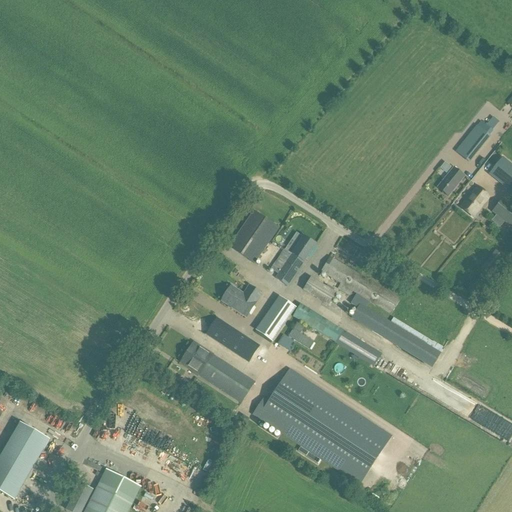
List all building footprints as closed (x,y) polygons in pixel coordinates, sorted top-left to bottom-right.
[(477,127),(455,154),(468,164),(489,137),(477,127)] [(511,167),(502,160),(490,175),(511,193),(511,167)] [(447,173),(452,167),(446,163),(442,168),(447,173)] [(454,168),(438,189),(449,198),(465,178),(454,168)] [(477,187),(461,208),(474,218),(490,197),(477,187)] [(511,210),(502,203),(493,214),(511,228),(511,210)] [(255,212),(230,247),(256,265),(280,229),(255,212)] [(285,250),(271,270),(279,275),(276,279),(288,288),(317,246),(305,237),(293,255),(285,250)] [(496,252),(483,268),(491,275),(505,259),(496,252)] [(331,257),(321,273),(340,285),(338,287),(344,291),(343,293),(350,297),(353,293),(356,295),(351,304),(359,309),(352,319),(433,368),(445,349),(434,342),(434,343),(394,318),(391,324),(366,309),(370,303),(392,316),(402,300),(331,257)] [(232,275),(242,274),(242,266),(232,266),(232,275)] [(312,278),(304,292),(330,307),(338,294),(312,278)] [(232,287),(220,306),(230,312),(232,309),(248,319),(262,296),(249,288),(244,296),(232,287)] [(257,340),(266,347),(292,312),(275,300),(250,333),(258,339),(257,340)] [(384,356),(302,305),(295,318),(376,368),(384,356)] [(254,344),(221,322),(212,337),(245,358),(254,344)] [(298,323),(289,337),(311,351),(316,343),(302,335),(306,328),(298,323)] [(295,343),(291,340),(285,349),(290,352),(295,343)] [(194,344),(181,364),(198,375),(211,355),(194,344)] [(242,405),(257,383),(211,354),(211,355),(198,375),(197,376),(242,405)] [(364,482),(392,438),(291,372),(271,403),(266,400),(255,417),(260,420),(361,486),(364,482)] [(21,420),(0,456),(0,492),(15,501),(52,438),(21,420)] [(511,425),(510,424),(503,436),(511,441),(511,440),(511,425)] [(131,439),(127,450),(140,454),(143,443),(131,439)] [(321,461),(301,448),(299,452),(319,465),(321,461)] [(109,467),(86,511),(130,511),(144,486),(109,467)] [(73,511),(84,485),(77,482),(66,508),(73,511)]
